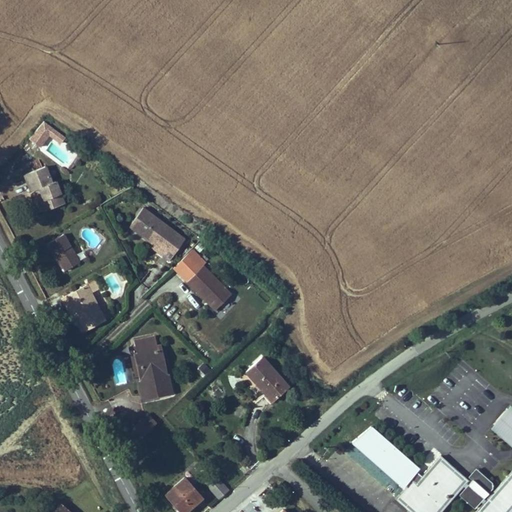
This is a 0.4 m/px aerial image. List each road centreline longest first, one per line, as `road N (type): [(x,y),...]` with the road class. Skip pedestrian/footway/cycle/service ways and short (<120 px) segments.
road 1 (secondary): [(0,246),(137,511)]
road 2 (unclassified): [(511,298),(401,361),(276,464)]
road 3 (unknown): [(379,378),(461,455),(511,397)]
